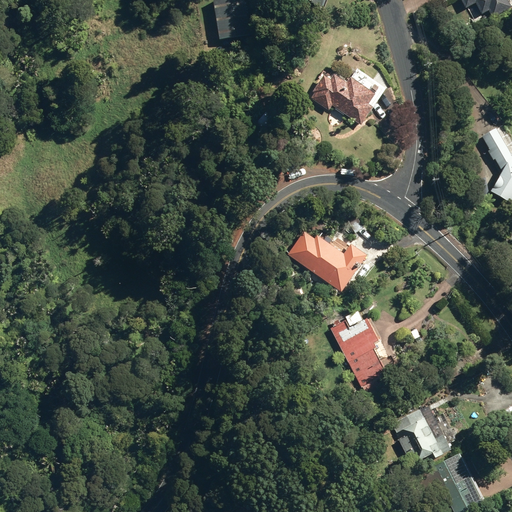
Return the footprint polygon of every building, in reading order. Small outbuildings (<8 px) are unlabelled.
[(241,0),(211,5),(218,44),(249,39),(242,0),(241,0)] [(293,0),(323,10),(326,0),(293,0)] [(487,15),(491,22),(511,11),(504,0),(457,0),(464,13),(474,7),(480,18),(487,15)] [(332,109),(361,129),(373,112),(372,111),(385,92),(356,72),(346,88),(333,79),(329,84),(323,80),(312,95),(314,97),(311,102),(328,114),(332,109)] [(490,195),(510,207),(511,203),(511,160),(496,132),(482,140),(490,153),(488,154),(493,163),(495,163),(502,175),(490,195)] [(287,259),(341,298),(366,261),(350,250),(343,260),(316,240),(314,243),(303,236),(287,259)] [(394,372),(366,319),(346,329),(343,322),(328,330),(367,403),(382,396),(375,383),(394,372)] [(417,460),(420,467),(449,451),(441,436),(433,440),(423,420),(413,425),(409,418),(390,428),(408,464),(417,460)] [(425,470),(443,511),(468,511),(480,506),(457,455),(425,470)]
